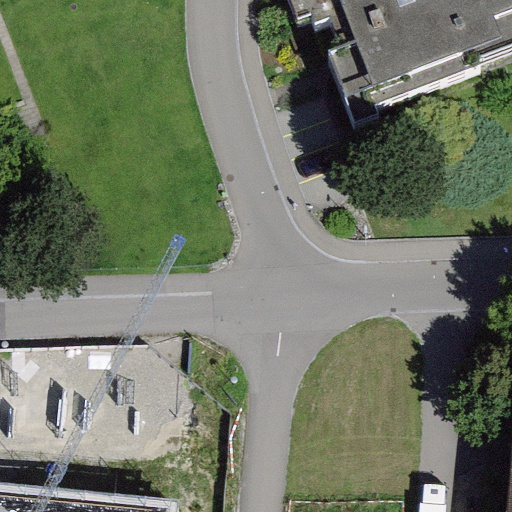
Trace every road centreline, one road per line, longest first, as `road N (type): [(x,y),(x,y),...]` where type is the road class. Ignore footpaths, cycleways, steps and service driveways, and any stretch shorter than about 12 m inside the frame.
road 1 (residential): [(283,299),(220,88),(213,0)]
road 2 (residential): [(283,299),(511,284)]
